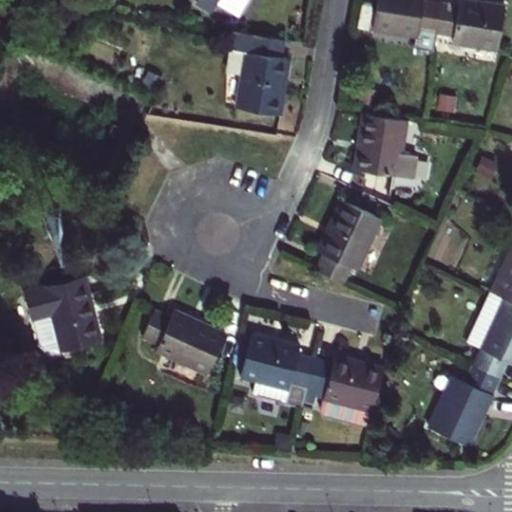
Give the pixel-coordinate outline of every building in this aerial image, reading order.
[(380,0),(376,30),(418,36),(417,47),(436,50),(439,33),(443,2),(431,0),(380,0)] [(483,2),(469,0),(461,0),(460,4),(443,2),(439,33),(455,35),(454,42),(498,48),(505,6),(483,2)] [(287,37),(232,29),(228,48),(247,52),(239,106),(257,109),(283,112),(287,85),(291,58),(284,57),(287,37)] [(408,118),(365,111),(360,139),(356,168),(414,177),(418,155),(403,152),(408,118)] [(319,249),(325,252),(317,268),(346,281),(353,264),(359,268),(382,217),(342,198),(331,224),(319,249)] [(511,221),(506,235),(511,237),(511,245),(492,289),(504,296),(511,299),(511,221)] [(83,278),(26,291),(39,344),(46,349),(60,345),(61,349),(98,339),(90,309),(83,278)] [(492,289),(483,308),(496,314),(504,296),(492,289)] [(496,314),(483,308),(468,341),(481,347),(473,363),(501,376),(508,360),(511,361),(511,299),(504,296),(496,314)] [(207,373),(226,333),(200,322),(175,310),(172,316),(156,309),(143,337),(159,345),(156,350),(207,373)] [(299,352),(301,345),(276,339),(252,333),(240,376),(290,389),(286,403),(303,408),(305,402),(308,387),(316,356),(299,352)] [(324,397),(321,409),(324,415),(367,425),(371,409),(373,410),(384,366),(360,360),(336,354),(334,361),(316,356),(308,387),(326,391),(324,397)] [(501,376),(473,363),(465,380),(453,375),(429,425),(469,443),(485,410),(501,376)] [(324,397),(326,391),(308,387),(305,402),(315,404),(317,396),(324,397)] [(393,423),(380,432),(388,444),(401,435),(393,423)]
